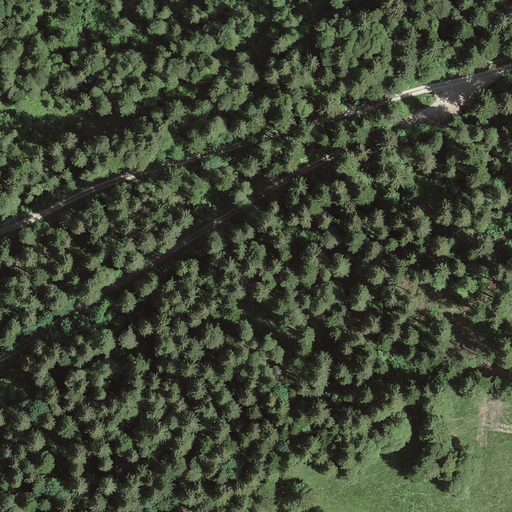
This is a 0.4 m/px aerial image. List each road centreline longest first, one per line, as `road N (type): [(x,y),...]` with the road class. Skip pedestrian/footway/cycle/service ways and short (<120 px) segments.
road 1 (track): [(0,362),(245,206),(495,74)]
road 2 (track): [(495,74),(136,176),(0,231)]
